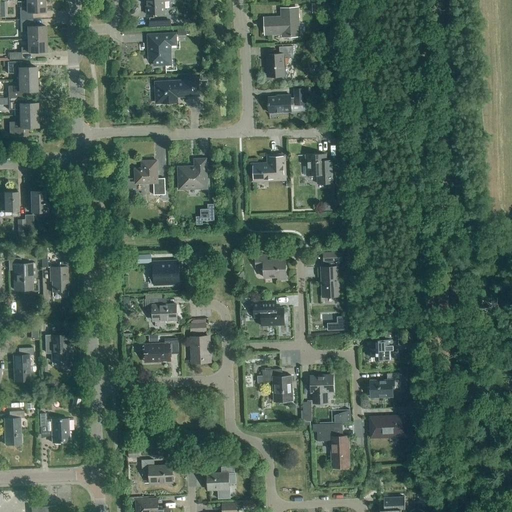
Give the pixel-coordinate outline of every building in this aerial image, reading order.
[(20,20),(32,20),(32,13),(45,13),(44,0),(26,0),(27,8),(19,8),(20,20)] [(169,8),(168,0),(145,0),(146,1),(147,1),(148,7),(146,9),(147,15),(165,14),(165,8),(169,8)] [(325,13),(324,3),(312,4),(312,13),(325,13)] [(298,36),(297,8),(282,9),(283,18),(265,19),(265,34),(283,33),(284,37),(298,36)] [(28,40),(45,39),(45,27),(32,27),(32,20),(20,20),(20,32),(27,32),(28,40)] [(172,65),(171,46),(176,46),(176,34),(148,35),(149,61),(154,61),(154,66),(172,65)] [(45,39),(28,40),(28,48),(20,48),(21,53),(9,53),(9,60),(22,60),(21,53),(46,52),(45,39)] [(267,77),(284,76),(283,59),(293,59),(293,47),(279,47),(279,54),(266,55),(267,77)] [(18,80),(37,80),(36,68),(21,68),(21,62),(7,62),(7,74),(18,74),(18,80)] [(156,104),(162,103),(177,103),(177,97),(199,96),(198,79),(186,79),(186,81),(155,83),(156,104)] [(8,98),(25,98),(25,92),(37,92),(37,80),(18,80),(18,86),(8,87),(8,98)] [(305,105),(305,89),(294,89),(295,98),(291,98),(290,95),(281,96),(281,97),(268,97),(269,113),(291,112),(291,105),(305,105)] [(19,116),(38,116),(37,104),(26,104),(25,98),(8,98),(0,98),(0,105),(8,105),(8,110),(19,110),(19,116)] [(38,116),(19,116),(19,122),(9,123),(9,134),(23,134),(23,128),(38,128),(38,116)] [(326,161),(326,155),(306,155),(306,167),(303,167),(303,175),(307,175),(318,175),(319,184),(334,183),(333,161),(326,161)] [(253,180),(284,179),(283,156),(269,157),(269,165),(253,166),(253,180)] [(179,190),(207,189),(206,159),(194,160),(195,167),(180,167),(180,173),(178,173),(179,190)] [(157,179),(157,161),(142,162),(142,169),(135,169),(135,180),(142,180),(142,184),(153,184),(154,195),(165,195),(165,179),(157,179)] [(18,217),(18,211),(18,192),(4,193),(4,212),(11,212),(11,217),(18,217)] [(44,203),(44,192),(31,192),(31,213),(49,212),(48,203),(44,203)] [(323,211),(332,211),(331,203),(323,203),(323,211)] [(25,230),(34,230),(33,215),(24,215),(25,230)] [(18,237),(25,237),(24,219),(17,220),(18,237)] [(343,267),(342,253),(324,254),(324,262),(326,262),(326,267),(321,268),(323,298),(339,297),(338,268),(343,267)] [(137,264),(151,263),(151,255),(136,256),(137,264)] [(268,261),(267,255),(255,256),(255,267),(263,267),(264,278),(277,277),(277,280),(286,279),(285,260),(268,261)] [(21,264),(21,258),(8,259),(9,271),(15,271),(15,291),(31,290),(30,264),(21,264)] [(166,285),(179,284),(178,261),(153,263),(154,285),(166,285)] [(68,292),(67,267),(50,267),(50,275),(52,275),(52,293),(68,292)] [(157,299),(157,295),(145,295),(145,300),(145,311),(152,311),(153,322),(177,320),(176,305),(167,305),(167,298),(157,299)] [(276,309),(275,301),(253,302),(254,318),(261,318),(261,326),(284,325),(283,308),(276,309)] [(68,361),(67,336),(71,335),(70,327),(52,328),(52,335),(44,335),(45,354),(51,354),(52,362),(68,361)] [(370,344),(368,344),(368,356),(377,355),(377,360),(388,360),(388,350),(392,350),(392,346),(403,346),(407,346),(406,330),(402,331),(385,331),(385,340),(383,340),(383,341),(370,342),(370,344)] [(209,337),(191,338),(192,361),(192,364),(210,363),(210,360),(209,337)] [(145,363),(163,362),(163,359),(170,359),(170,354),(178,354),(178,340),(165,340),(165,344),(144,345),(145,363)] [(14,382),(30,381),(29,355),(33,355),(33,348),(18,349),(19,356),(13,356),(14,382)] [(283,377),(283,369),(263,370),(264,383),(273,383),(274,402),(293,401),(292,392),(293,392),(293,389),(292,389),(292,377),(283,377)] [(392,396),(392,388),(401,388),(400,373),(387,374),(387,380),(370,381),(370,391),(372,391),(372,398),(385,397),(384,396),(392,396)] [(328,402),(328,393),(333,392),(332,375),(311,376),(312,393),(313,393),(314,402),(328,402)] [(5,445),(21,444),(20,419),(24,419),(23,411),(9,412),(9,419),(4,419),(5,445)] [(351,411),(335,416),(336,421),(351,420),(351,411)] [(46,420),(46,414),(39,414),(40,427),(46,426),(47,437),(51,435),(51,443),(69,442),(68,419),(46,420)] [(372,437),(405,435),(404,417),(371,419),(372,437)] [(343,437),(343,424),(313,425),(313,431),(317,431),(318,442),(331,441),(332,468),(349,467),(348,437),(343,437)] [(139,457),(139,448),(128,449),(126,449),(127,455),(129,455),(129,458),(139,457)] [(154,466),(154,460),(142,461),(142,475),(149,475),(150,484),(172,483),(172,466),(154,466)] [(234,473),(234,467),(221,467),(222,474),(207,475),(208,490),(218,489),(218,499),(231,499),(230,484),(236,484),(236,473),(234,473)] [(401,511),(401,509),(405,509),(405,497),(383,498),(384,510),(380,511),(401,511)] [(158,508),(158,499),(136,499),(136,511),(170,511),(171,509),(163,510),(163,507),(158,508)]
